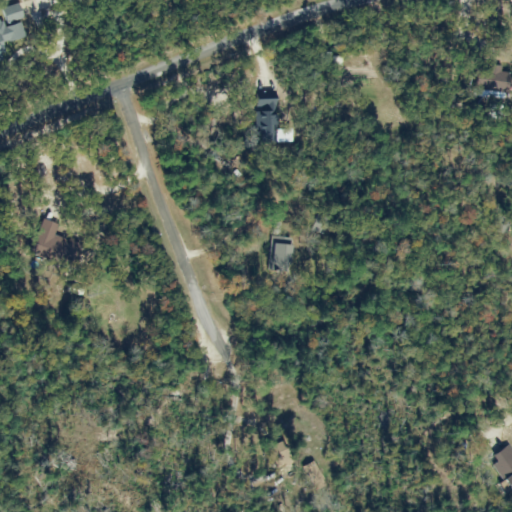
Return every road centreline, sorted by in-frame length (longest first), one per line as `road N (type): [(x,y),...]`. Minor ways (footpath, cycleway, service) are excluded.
road 1 (residential): [(0,133),(361,0)]
road 2 (residential): [(122,87),(235,375)]
